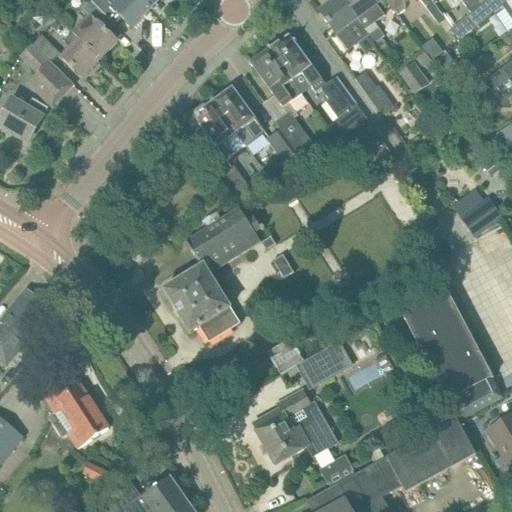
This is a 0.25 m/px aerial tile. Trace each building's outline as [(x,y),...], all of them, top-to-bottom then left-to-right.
[(92,0),(91,1),(115,25),(122,18),(132,28),(150,10),(139,0),(92,0)] [(139,0),(150,10),(159,0),(139,0)] [(364,52),(373,45),(341,0),(337,0),(320,13),(336,35),(347,51),(358,44),(364,52)] [(384,16),(376,6),(377,5),(373,0),(341,0),(373,45),(385,60),(392,54),(381,39),(384,37),(374,24),(384,16)] [(386,0),(391,7),(398,16),(404,11),(404,5),(410,0),(419,0),(425,7),(432,2),(431,0),(386,0)] [(459,0),(471,15),(481,7),(476,0),(459,0)] [(511,0),(510,0),(501,6),(509,17),(511,15),(511,0)] [(83,9),(89,16),(72,34),(99,61),(117,43),(107,33),(115,25),(91,1),(83,9)] [(432,2),(425,7),(438,25),(445,20),(433,3),(432,2)] [(476,27),(469,17),(449,32),(456,42),(476,27)] [(66,40),(73,47),(62,59),(81,79),(99,61),(72,34),(66,40)] [(338,120),(357,105),(337,79),(326,87),(321,80),(289,35),(269,50),(302,95),(311,88),(316,94),(322,90),(330,101),(327,104),(338,120)] [(33,45),(51,64),(60,55),(42,36),(33,45)] [(29,86),(38,94),(52,108),(73,87),(50,65),(51,64),(33,45),(21,58),(39,76),(29,86)] [(249,64),(261,80),(282,109),(302,95),(269,50),(249,64)] [(429,86),(414,67),(401,77),(416,96),(429,86)] [(503,69),(474,89),(481,100),(486,96),(510,79),(503,69)] [(377,89),(365,73),(355,80),(380,112),(387,107),(375,91),(377,89)] [(511,77),(510,79),(486,96),(495,109),(511,96),(511,77)] [(232,88),(213,102),(236,134),(246,148),(265,133),(232,88)] [(48,109),(31,99),(25,108),(12,100),(0,120),(0,127),(28,144),(43,119),(42,118),(48,109)] [(227,141),(236,134),(213,102),(197,114),(200,119),(196,121),(226,162),(236,154),(227,141)] [(287,116),(276,124),(281,130),(291,144),(305,134),(295,120),(290,114),(287,116)] [(511,125),(488,140),(496,152),(502,148),(511,141),(511,125)] [(281,130),(268,140),(285,163),(298,154),(291,144),(281,130)] [(381,165),(393,156),(385,146),(373,155),(381,165)] [(219,178),(235,200),(250,190),(233,167),(219,178)] [(489,200),(462,220),(475,238),(502,219),(489,200)] [(253,220),(248,223),(239,210),(221,221),(217,215),(204,223),(208,229),(186,243),(201,268),(163,292),(190,334),(200,328),(209,343),(242,322),(212,273),(260,243),(254,233),(259,230),(253,220)] [(444,240),(432,222),(409,237),(421,256),(444,240)] [(261,243),(260,243),(261,245),(261,244),(265,250),(265,251),(265,252),(267,251),(267,250),(270,248),(270,249),(271,248),(270,248),(274,246),(276,245),(275,244),(275,245),(271,239),(271,238),(270,237),(269,238),(270,238),(262,243),(261,243)] [(293,272),(283,257),(273,262),(284,278),(293,272)] [(493,380),(444,286),(399,310),(458,422),(502,399),(492,380),(493,380)] [(0,360),(7,366),(51,313),(27,292),(0,323),(0,360)] [(290,339),(266,352),(281,375),(299,365),(305,362),(290,339)] [(305,362),(299,365),(312,388),(351,366),(338,345),(338,344),(305,362)] [(79,368),(63,369),(63,381),(42,394),(53,411),(51,412),(53,414),(47,418),(62,439),(67,435),(68,437),(69,436),(78,450),(108,430),(80,386),(79,368)] [(308,410),(312,408),(303,392),(277,406),(279,411),(253,426),(275,466),(330,435),(320,416),(313,420),(308,410)] [(511,416),(487,432),(511,474),(511,416)] [(0,418),(0,467),(24,439),(0,418)] [(399,423),(390,423),(383,427),(378,435),(388,452),(409,440),(399,423)] [(320,469),(318,470),(327,486),(353,471),(345,456),(334,461),(320,469)] [(110,474),(88,464),(83,476),(104,486),(110,474)] [(192,511),(170,479),(153,491),(141,499),(142,499),(122,511),(192,511)] [(324,511),(356,511),(349,499),(324,511)]
